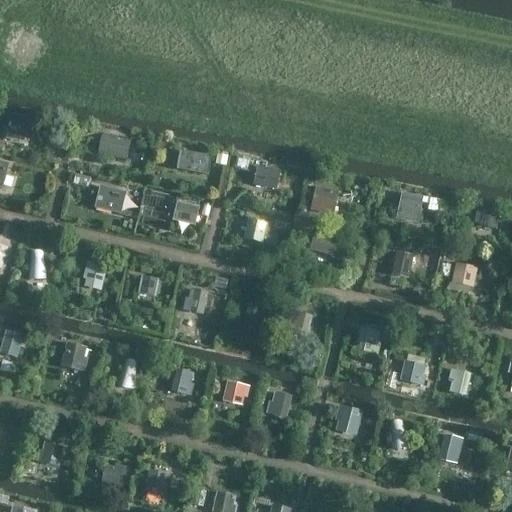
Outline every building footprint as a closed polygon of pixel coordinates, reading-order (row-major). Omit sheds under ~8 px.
[(30,139),(33,121),(12,117),(10,124),(9,124),(9,125),(10,125),(7,139),(18,141),(19,137),(30,139)] [(125,142),(102,137),(99,153),(122,157),(125,142)] [(212,158),(181,152),(178,171),(209,177),(212,158)] [(10,165),(0,162),(0,189),(3,190),(10,165)] [(276,189),(279,173),(258,169),(254,185),(276,189)] [(127,194),(100,187),(95,210),(122,216),(127,194)] [(333,214),(334,206),(334,205),(330,204),(332,193),(316,190),(312,210),(333,214)] [(398,219),(418,222),(421,204),(408,202),(409,198),(402,197),(398,219)] [(198,210),(179,206),(176,221),(195,225),(198,210)] [(495,232),(498,217),(475,212),(474,220),(477,221),(475,229),(495,232)] [(262,244),(266,226),(257,223),(257,220),(250,218),(245,240),(262,244)] [(332,257),(336,241),(315,235),(310,251),(332,257)] [(407,279),(412,258),(397,254),(392,275),(407,279)] [(42,255),(30,255),(30,261),(28,279),(45,278),(42,260),(42,255)] [(101,290),(105,270),(86,266),(84,276),(87,277),(85,287),(101,290)] [(472,288),(476,270),(456,266),(453,283),(472,288)] [(156,299),(159,281),(142,278),(138,295),(156,299)] [(203,317),(208,295),(191,291),(189,300),(185,299),(183,312),(203,317)] [(266,309),(249,305),(244,327),(264,332),(267,319),(264,319),(266,309)] [(307,340),(313,318),(295,313),(293,323),(290,322),(287,335),(307,340)] [(378,333),(362,330),(358,349),(377,354),(379,344),(376,343),(378,333)] [(23,348),(25,339),(6,333),(1,353),(17,357),(19,347),(23,348)] [(83,360),(85,350),(69,346),(67,353),(66,353),(66,355),(67,355),(64,367),(84,371),(86,361),(83,360)] [(137,366),(125,363),(123,369),(117,385),(134,389),(135,372),(137,366)] [(423,368),(405,364),(401,381),(422,386),(424,377),(421,376),(423,368)] [(192,376),(176,372),(172,391),(190,395),(193,386),(190,385),(192,376)] [(465,397),(470,377),(451,372),(449,382),(452,383),(450,393),(465,397)] [(250,388),(227,383),(223,403),(242,408),(244,399),(248,400),(250,388)] [(286,418),(291,398),(275,395),(273,404),(270,404),(267,413),(286,418)] [(355,434),(359,415),(341,410),(338,419),(341,420),(339,430),(355,434)] [(402,423),(390,425),(391,431),(391,449),(409,446),(403,429),(402,423)] [(456,464),(461,441),(451,439),(450,442),(444,440),(440,460),(456,464)] [(59,467),(63,449),(45,445),(43,453),(40,453),(38,462),(59,467)] [(119,490),(125,469),(115,467),(114,470),(107,468),(102,485),(119,490)] [(163,486),(166,476),(150,473),(146,492),(164,497),(167,487),(163,486)] [(217,494),(212,511),(234,511),(236,507),(233,506),(234,499),(217,494)]
